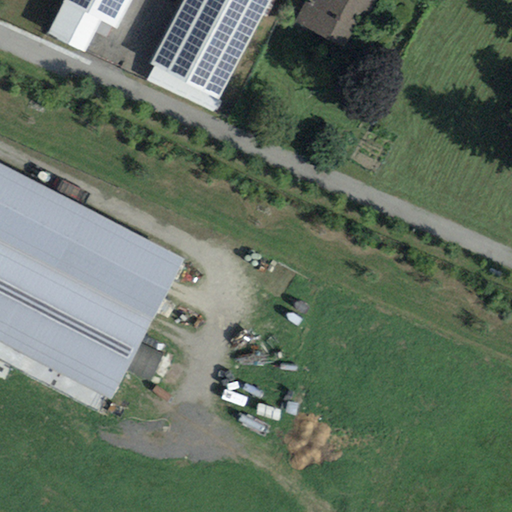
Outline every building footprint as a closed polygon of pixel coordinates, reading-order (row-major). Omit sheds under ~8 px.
[(82,44),(98,12),(74,0),(63,0),(50,27),(82,44)] [(76,0),(107,15),(114,0),(76,0)] [(271,0),(187,0),(155,62),(220,96),(271,0)] [(348,43),(369,0),(329,0),(316,27),(348,43)] [(0,341),(111,398),(184,256),(0,161),(0,341)] [(282,362),(309,374),(321,346),(295,334),(282,362)]
